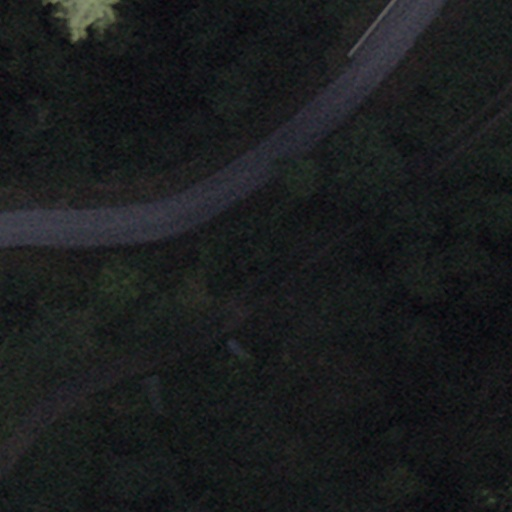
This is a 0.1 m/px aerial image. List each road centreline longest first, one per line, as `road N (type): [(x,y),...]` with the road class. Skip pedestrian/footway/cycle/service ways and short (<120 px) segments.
road 1 (track): [(0,460),(51,401),(178,345),(336,223),(448,157),(511,93)]
road 2 (unclassified): [(422,0),(357,79),(212,202),(160,222),(0,227)]
